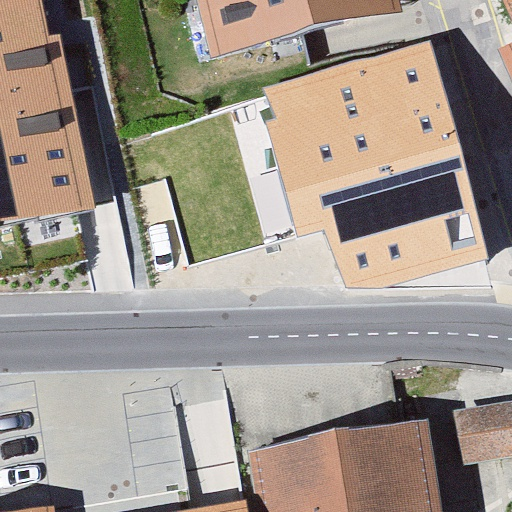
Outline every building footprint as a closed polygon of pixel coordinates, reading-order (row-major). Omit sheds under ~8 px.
[(54,0),(0,0),(0,229),(102,209),(54,0)] [(402,0),(196,0),(211,58),(405,9),(402,0)] [(511,0),(502,0),(511,21),(511,0)] [(490,260),(430,40),(264,87),(275,119),(265,122),(297,239),(324,234),(348,289),(384,291),(490,260)] [(511,45),(498,52),(511,83),(511,45)] [(511,400),(453,414),(465,463),(511,451),(511,400)] [(443,511),(429,422),(249,455),(259,511),(443,511)] [(247,511),(246,501),(174,511),(54,511),(51,504),(5,511),(247,511)]
